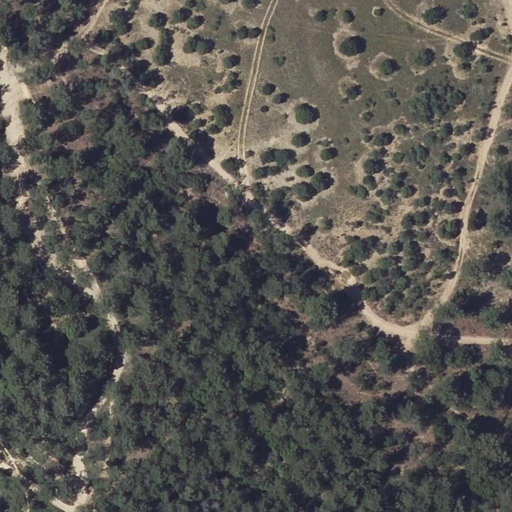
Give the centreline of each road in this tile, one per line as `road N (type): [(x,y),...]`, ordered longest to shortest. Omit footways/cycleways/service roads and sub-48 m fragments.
road 1 (track): [(511,88),(474,186),(451,285),(431,319),(400,330),(363,305),(342,268),(308,251),(217,167),(117,62),(71,49),(0,75)]
road 2 (track): [(0,82),(42,245),(97,307),(111,357),(75,423),(79,511)]
